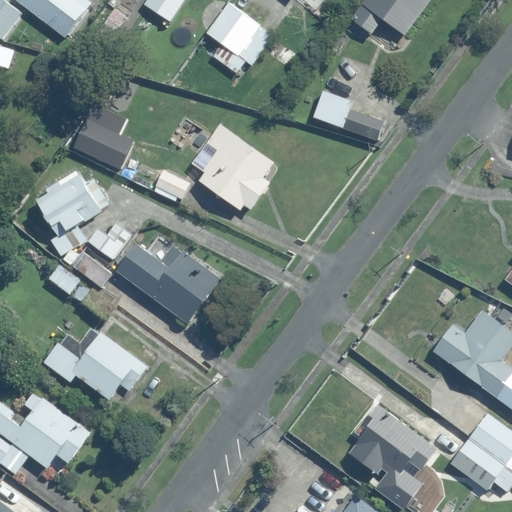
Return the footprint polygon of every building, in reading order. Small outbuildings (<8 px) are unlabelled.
[(25,12),(8,0),(0,0),(0,38),(6,40),(25,12)] [(97,2),(94,0),(21,0),(70,37),(97,2)] [(191,0),(152,0),(148,6),(173,24),(191,0)] [(369,0),(354,19),(374,34),(385,21),(406,37),(434,0),(369,0)] [(279,37),(234,2),(210,33),(225,44),(215,58),(240,77),(250,63),(256,68),(279,37)] [(0,45),(0,67),(12,70),(17,50),(0,45)] [(327,92),(326,94),(318,119),(347,129),(356,102),(327,92)] [(388,123),(355,112),(349,132),(382,142),(388,123)] [(278,164),(224,125),(195,165),(209,175),(203,183),(245,213),(249,207),(255,212),(275,183),(268,178),(278,164)] [(51,194),(41,199),(60,237),(54,240),(66,265),(81,257),(78,251),(91,244),(82,226),(115,209),(100,178),(91,183),(85,171),(48,190),(51,194)] [(194,186),(167,172),(159,188),(186,202),(194,186)] [(20,208),(10,220),(43,247),(53,235),(20,208)] [(103,229),(92,244),(115,261),(135,236),(120,224),(112,235),(103,229)] [(121,273),(123,275),(192,325),(224,281),(177,247),(166,263),(142,245),(121,273)] [(62,266),(51,279),(74,298),(84,286),(62,266)] [(456,324),(436,352),(499,398),(511,380),(511,365),(506,361),(511,353),(511,310),(502,303),(491,318),(485,313),(470,334),(456,324)] [(151,367),(97,326),(83,345),(70,335),(48,363),(75,384),(81,377),(114,402),(125,387),(132,392),(151,367)] [(0,462),(17,476),(32,456),(49,470),(42,479),(54,488),(96,434),(49,397),(46,401),(38,394),(28,407),(36,413),(25,427),(17,421),(22,414),(2,399),(0,400),(0,462)] [(440,450),(385,408),(381,406),(357,438),(361,441),(353,452),(382,475),(389,466),(414,485),(440,450)] [(511,429),(491,414),(453,465),(491,493),(497,484),(508,492),(511,487),(511,429)] [(380,511),(361,497),(349,511),(340,511),(336,509),(333,511),(380,511)] [(0,511),(11,511),(0,503),(0,511)]
